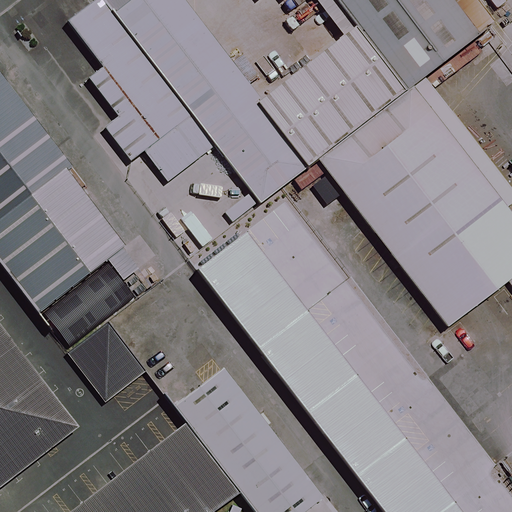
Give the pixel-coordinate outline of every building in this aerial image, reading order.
[(246,204),(289,171),(243,111),(157,0),(123,0),(102,17),(180,118),(246,204)] [(462,39),(432,0),(311,0),(340,37),(386,97),(393,91),(462,39)] [(180,118),(102,17),(90,1),(53,29),(89,75),(63,95),(118,166),(129,157),(169,126),(180,118)] [(298,164),(386,97),(340,37),(243,111),(289,171),(298,164)] [(511,244),(393,91),(386,97),(298,164),(433,338),(511,277),(511,244)] [(60,172),(0,94),(0,283),(27,319),(112,255),(52,178),(60,172)] [(169,126),(129,157),(152,186),(192,156),(169,126)] [(411,459),(228,222),(171,265),(354,503),(411,459)] [(72,349),(81,362),(115,338),(106,325),(72,349)] [(293,511),(305,503),(207,377),(156,416),(230,511),(293,511)] [(139,511),(172,487),(134,439),(102,463),(139,511)] [(48,511),(76,511),(67,499),(48,511)]
